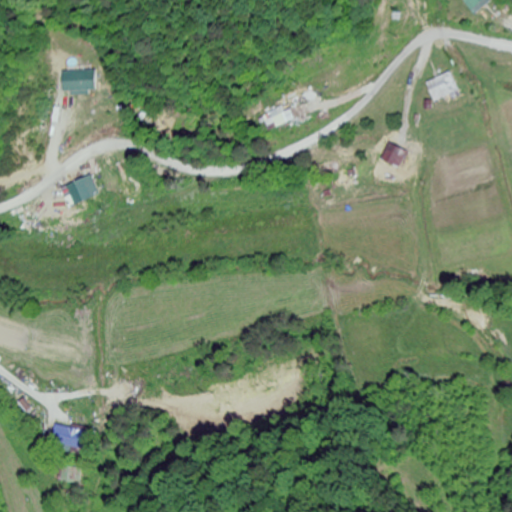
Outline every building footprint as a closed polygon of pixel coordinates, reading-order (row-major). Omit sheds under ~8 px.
[(93,93),(93,73),(61,73),(61,93),(93,93)] [(436,106),(459,95),(449,74),(426,85),(436,106)] [(415,156),(387,144),(372,180),(386,186),(388,181),(402,187),(415,156)] [(233,407),(267,399),(264,390),(255,392),(254,385),(229,391),(233,407)] [(89,433),(57,427),(53,445),(85,451),(89,433)] [(81,483),(80,469),(65,470),(65,484),(81,483)]
